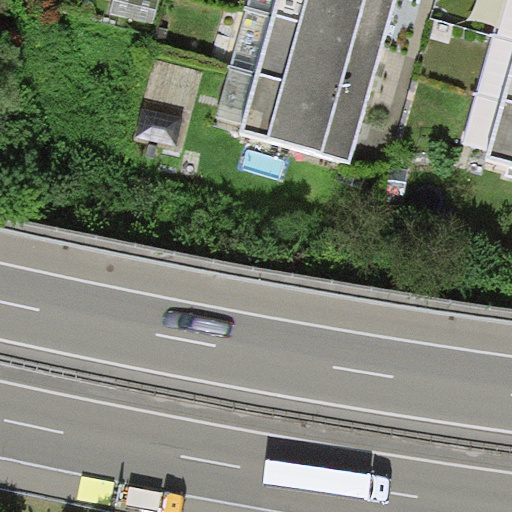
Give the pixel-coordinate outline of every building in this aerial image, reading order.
[(270,0),(266,15),(384,50),(398,0),(270,0)] [(266,15),(248,75),(366,110),(384,50),(266,15)] [(511,45),(494,104),(511,109),(511,45)] [(248,75),(230,135),(348,170),(366,110),(248,75)] [(511,109),(494,104),(476,165),(511,175),(511,109)]
